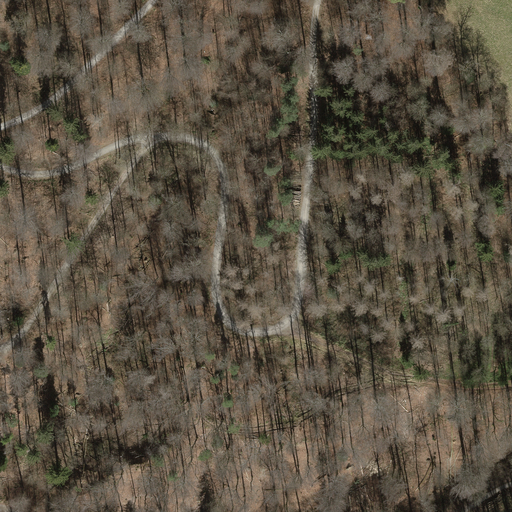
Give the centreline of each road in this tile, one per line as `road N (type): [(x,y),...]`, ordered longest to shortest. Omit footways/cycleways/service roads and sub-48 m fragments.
road 1 (track): [(318,0),(297,306),(273,329),(240,329),(220,307),(225,181),(201,142),(129,140),(41,175),(0,164)]
road 2 (track): [(155,137),(32,320),(0,347)]
road 3 (track): [(289,320),(400,372),(448,385),(511,381)]
road 4 (track): [(151,0),(68,88),(0,125)]
